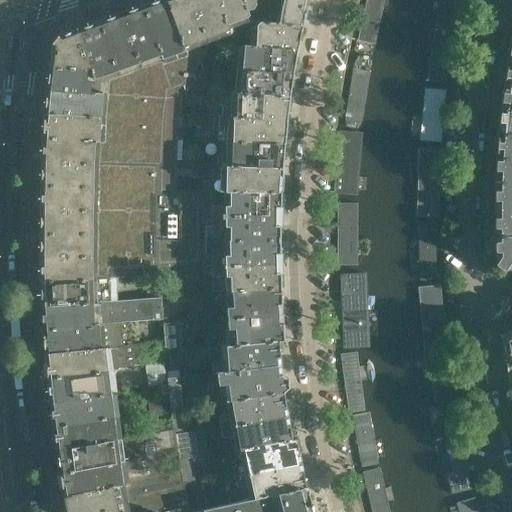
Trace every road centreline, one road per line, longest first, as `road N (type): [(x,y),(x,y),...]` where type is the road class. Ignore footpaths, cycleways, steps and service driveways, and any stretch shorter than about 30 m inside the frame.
road 1 (residential): [(333,0),(311,166),(307,340),(334,511)]
road 2 (tertiary): [(25,511),(2,320),(2,161),(17,21)]
road 3 (residential): [(475,309),(473,145),(497,0)]
road 4 (residential): [(511,473),(475,309)]
